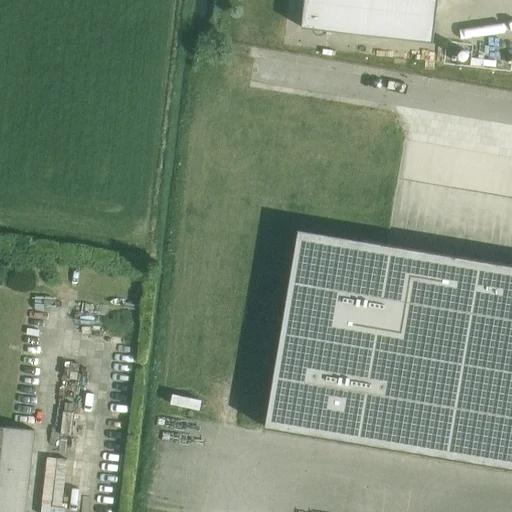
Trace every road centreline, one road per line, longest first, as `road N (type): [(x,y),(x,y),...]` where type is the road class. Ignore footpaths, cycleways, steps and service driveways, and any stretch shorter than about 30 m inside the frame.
road 1 (track): [(0,216),(115,226),(142,213),(168,0)]
road 2 (unclassified): [(511,114),(259,70)]
